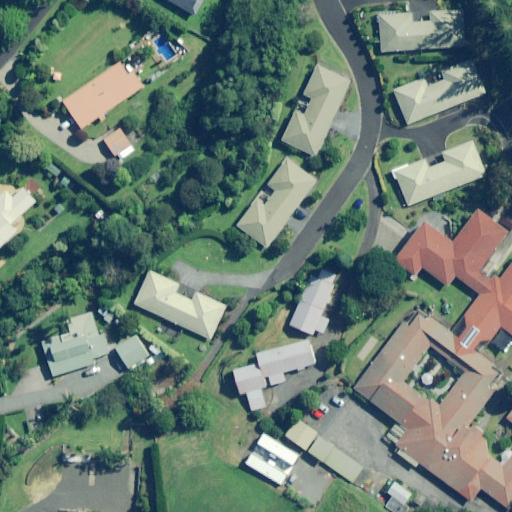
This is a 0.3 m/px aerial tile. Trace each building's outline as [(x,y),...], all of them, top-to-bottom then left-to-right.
[(169,0),(197,15),(205,0),(169,0)] [(382,52),(465,46),(463,9),(430,11),(431,21),(412,23),(412,13),(380,15),(382,52)] [(408,124),(486,93),(472,59),(442,71),(445,80),(428,87),(424,78),(394,90),(408,124)] [(134,71),(128,75),(120,63),(63,101),(81,128),(144,87),(134,71)] [(315,156),(351,81),(318,65),(281,140),(315,156)] [(123,159),(135,150),(120,128),(101,141),(112,157),(119,153),(123,159)] [(407,206),(486,175),(473,141),(442,153),(446,162),(428,168),(425,159),(394,171),(407,206)] [(267,248),(317,181),(287,158),(237,226),(267,248)] [(12,224),(37,201),(24,188),(13,198),(6,191),(0,196),(0,248),(18,231),(12,224)] [(480,300),(449,341),(412,313),(354,391),(404,428),(392,444),(468,501),(480,485),(507,504),(511,497),(511,409),(506,418),(511,422),(511,446),(500,463),(487,454),(484,440),(462,424),(499,374),(473,355),(495,325),(511,337),(511,260),(496,282),(478,268),(505,233),(480,214),(454,248),(418,221),(388,260),(413,279),(421,269),(444,286),(450,278),(480,300)] [(335,287),(332,285),(337,275),(323,268),(318,279),(312,276),(290,324),(313,335),(316,329),(323,333),(329,320),(321,316),(335,287)] [(176,293),(180,284),(150,270),(134,304),(210,340),(226,306),(197,292),(192,301),(176,293)] [(105,330),(117,316),(94,297),(85,308),(95,317),(99,312),(104,316),(98,323),(105,330)] [(75,332),(84,329),(95,326),(91,315),(72,321),(75,332)] [(84,329),(75,332),(42,342),(53,376),(95,363),(93,359),(109,354),(103,334),(87,339),(84,329)] [(127,369),(148,356),(136,335),(115,347),(127,369)] [(316,364),(310,340),(257,354),(259,363),(233,371),(239,394),(247,392),(252,412),(267,408),(261,388),(287,381),(285,372),(316,364)] [(306,450),(308,452),(319,436),(317,435),(318,433),(297,419),(285,436),(306,450)] [(308,452),(325,463),(336,447),(319,436),(308,452)] [(363,466),(336,447),(325,463),(353,482),(363,466)] [(414,496),(393,481),(385,492),(405,507),(414,496)]
